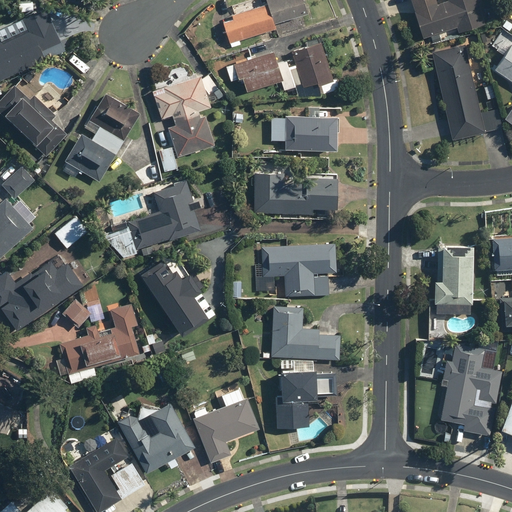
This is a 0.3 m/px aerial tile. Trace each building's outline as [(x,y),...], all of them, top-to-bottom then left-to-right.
[(22,0),(18,0),(19,11),(35,10),(34,0),(22,0)] [(225,20),(232,41),(278,25),(276,20),(310,8),(307,0),(268,0),(234,11),(236,16),(225,20)] [(439,0),(412,0),(422,35),(459,24),(460,30),(487,23),(480,0),(448,0),(440,2),(439,0)] [(0,41),(0,79),(67,49),(48,6),(0,28),(0,35),(2,40),(0,41)] [(304,85),(320,80),(323,93),(343,87),(339,75),(336,76),(325,39),(293,48),(298,63),(304,82),(304,85)] [(467,41),(434,48),(453,138),(504,127),(500,108),(482,112),(467,41)] [(511,42),(496,70),(511,80),(511,105),(506,116),(511,119),(511,42)] [(286,76),(277,47),(227,64),(232,79),(245,74),(249,88),(286,76)] [(304,82),(298,63),(291,65),(289,58),(282,60),(287,77),(281,79),(284,88),(304,82)] [(169,125),(179,155),(217,142),(207,112),(202,114),(200,108),(213,104),(203,73),(165,85),(166,89),(156,93),(163,116),(174,112),(177,122),(169,125)] [(0,100),(0,109),(48,155),(69,132),(54,118),(59,114),(36,92),(32,97),(17,83),(0,100)] [(66,159),(101,180),(143,110),(109,89),(91,117),(101,123),(93,136),(84,130),(66,159)] [(341,148),(341,112),(322,112),(322,105),(309,105),(309,112),(288,112),(288,115),(272,115),(272,138),(288,138),(288,148),(341,148)] [(245,111),(233,110),(233,125),(245,126),(245,111)] [(180,166),(174,144),(160,148),(166,170),(180,166)] [(24,164),(4,182),(17,196),(37,178),(24,164)] [(286,170),(255,170),(255,211),(315,211),(315,204),(340,204),(340,173),(308,173),(308,180),(286,180),(286,170)] [(129,219),(138,247),(203,227),(189,179),(155,189),(162,209),(129,219)] [(10,193),(0,202),(0,258),(38,224),(10,193)] [(57,231),(69,246),(91,228),(79,213),(57,231)] [(511,231),(494,232),(495,264),(511,264),(511,231)] [(478,241),(439,240),(437,308),(475,309),(478,241)] [(339,242),(262,243),(262,275),(277,275),(287,275),(288,294),(331,293),(330,270),(339,270),(339,242)] [(143,271),(185,332),(189,329),(197,340),(207,334),(199,322),(212,314),(197,292),(207,285),(195,267),(184,274),(178,265),(175,267),(166,255),(143,271)] [(0,274),(0,302),(18,328),(85,282),(69,260),(59,267),(52,256),(18,280),(9,268),(0,274)] [(277,275),(262,275),(256,275),(256,291),(278,291),(277,275)] [(243,294),(243,279),(234,279),(234,294),(243,294)] [(511,291),(502,291),(502,328),(511,328),(511,291)] [(64,311),(80,325),(93,310),(77,297),(64,311)] [(91,332),(61,340),(72,380),(98,373),(96,364),(142,352),(134,323),(140,321),(134,301),(113,307),(118,324),(100,329),(98,322),(89,324),(91,332)] [(275,304),(272,354),(281,355),(315,357),(342,358),(343,333),(321,332),(322,322),(312,322),(312,326),(304,326),(305,305),(275,304)] [(157,340),(155,333),(147,335),(149,342),(144,344),(146,350),(156,347),(157,352),(167,349),(164,338),(157,340)] [(503,367),(483,363),(486,346),(456,341),(453,357),(445,355),(442,375),(450,376),(443,416),(464,420),(463,428),(491,433),(493,424),(496,403),(476,400),(477,396),(498,400),(503,367)] [(315,357),(281,355),(277,426),(309,428),(310,398),(320,399),(320,392),(336,392),(337,374),(320,373),(321,366),(314,366),(315,357)] [(174,377),(170,367),(157,371),(162,382),(174,377)] [(249,393),(195,415),(212,460),(233,452),(228,439),(262,425),(249,393)] [(511,396),(502,424),(511,427),(511,396)] [(0,426),(8,431),(19,407),(0,398),(0,426)] [(119,418),(148,470),(198,443),(173,398),(152,410),(162,427),(151,434),(136,408),(119,418)] [(70,463),(100,511),(147,482),(133,460),(113,472),(121,486),(118,487),(106,468),(130,453),(119,434),(70,463)] [(70,503),(54,486),(26,511),(13,498),(0,510),(0,511),(73,511),(67,506),(70,503)]
